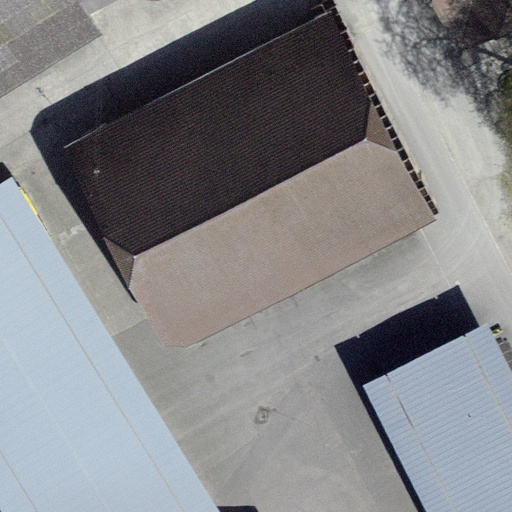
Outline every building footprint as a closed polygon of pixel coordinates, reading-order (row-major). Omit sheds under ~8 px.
[(0,0),(0,56),(80,7),(76,0),(0,0)] [(452,0),(464,21),(504,0),(452,0)] [(366,206),(377,228),(411,210),(331,51),(99,169),(169,306),(366,206)] [(188,511),(190,511),(0,204),(0,447),(40,511),(188,511)] [(450,511),(511,511),(511,446),(473,369),(398,407),(450,511)]
